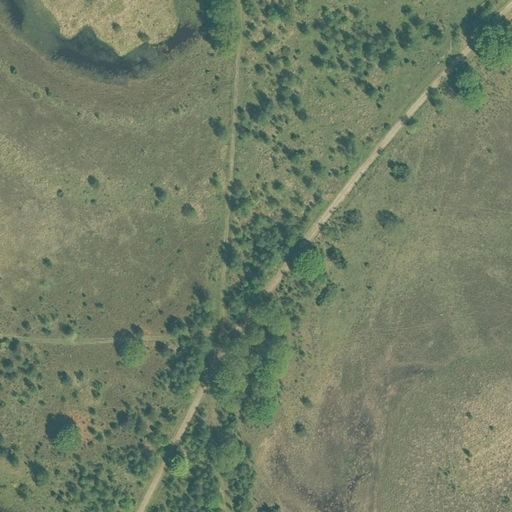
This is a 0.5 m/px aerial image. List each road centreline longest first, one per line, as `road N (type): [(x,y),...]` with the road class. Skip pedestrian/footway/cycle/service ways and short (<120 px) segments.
road 1 (track): [(129,511),(186,390),(260,285),(452,54),(511,4)]
road 2 (track): [(223,511),(213,348),(239,0)]
road 3 (track): [(0,332),(219,333)]
